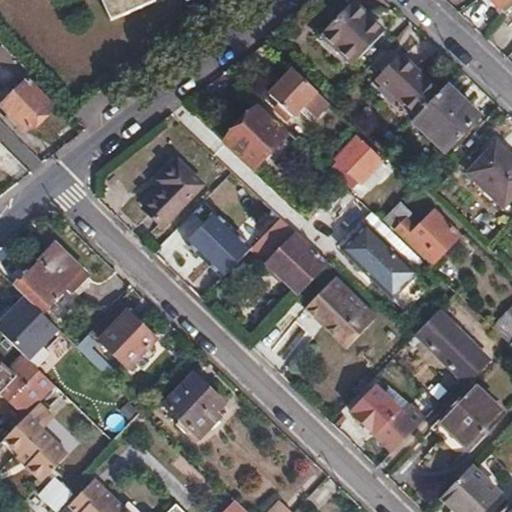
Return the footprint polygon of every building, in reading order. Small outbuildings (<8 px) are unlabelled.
[(103,0),(112,20),(153,0),(103,0)] [(511,0),(492,0),(498,8),(500,7),(503,12),(511,4),(511,0)] [(350,3),(320,35),(351,65),(381,33),(350,3)] [(0,44),(0,62),(3,66),(6,64),(15,73),(4,84),(13,94),(2,105),(25,129),(50,103),(27,80),(25,83),(21,79),(29,70),(2,43),(0,44)] [(377,79),(416,117),(438,94),(399,57),(377,79)] [(331,106),(294,70),(271,95),(278,101),(272,108),(284,120),(301,103),(318,120),(331,106)] [(416,117),(413,120),(444,150),(477,114),(447,85),(438,94),(416,117)] [(255,109),(224,141),(254,170),(285,138),(255,109)] [(337,163),(334,167),(357,189),(362,183),(367,188),(386,168),(356,139),(336,160),(337,163)] [(511,160),(495,144),(468,173),(501,204),(511,192),(511,160)] [(182,159),(171,171),(178,178),(172,184),(151,207),(168,224),(207,183),(182,159)] [(178,178),(171,171),(165,176),(172,184),(178,178)] [(386,219),(430,261),(436,254),(456,234),(432,211),(416,228),(403,215),(407,211),(399,205),(386,219)] [(252,248),(253,246),(218,211),(188,242),(202,257),(206,253),(216,262),(228,273),(252,248)] [(329,264),(281,218),(253,246),(252,248),(299,294),(329,264)] [(367,224),(343,250),(393,298),(418,272),(367,224)] [(28,275),(15,287),(25,296),(42,312),(64,289),(70,296),(88,278),(55,246),(38,264),(39,265),(28,276),(28,275)] [(436,254),(430,261),(436,267),(442,261),(436,254)] [(334,280),(307,308),(346,347),(373,318),(334,280)] [(25,296),(0,321),(0,333),(22,355),(28,361),(59,329),(42,312),(25,296)] [(511,309),(494,328),(508,341),(511,337),(511,309)] [(438,312),(417,334),(465,381),(486,359),(464,337),(438,312)] [(127,314),(101,341),(127,367),(153,340),(127,314)] [(97,343),(88,335),(76,346),(86,355),(97,343)] [(28,361),(22,355),(8,370),(0,362),(0,389),(28,416),(37,406),(43,399),(55,387),(28,361)] [(113,382),(94,363),(82,376),(102,394),(113,382)] [(192,375),(163,405),(199,439),(216,420),(212,417),(223,405),(192,375)] [(73,381),(61,393),(83,414),(94,402),(73,381)] [(501,413),(473,385),(439,420),(467,448),(501,413)] [(350,413),(392,452),(416,427),(424,420),(410,406),(402,414),(375,387),(350,413)] [(103,428),(119,432),(123,416),(107,412),(103,428)] [(26,418),(3,442),(20,459),(29,467),(26,471),(41,485),(54,470),(67,457),(26,418)] [(29,467),(20,459),(17,462),(26,471),(29,467)] [(469,467),(440,496),(456,511),(480,511),(498,495),(469,467)] [(53,481),(39,496),(54,510),(68,495),(53,481)] [(126,511),(93,481),(68,507),(72,511),(126,511)] [(511,511),(511,499),(499,511),(511,511)] [(247,511),(235,500),(223,511),(247,511)] [(290,511),(280,502),(269,511),(290,511)] [(185,511),(175,503),(166,511),(185,511)]
